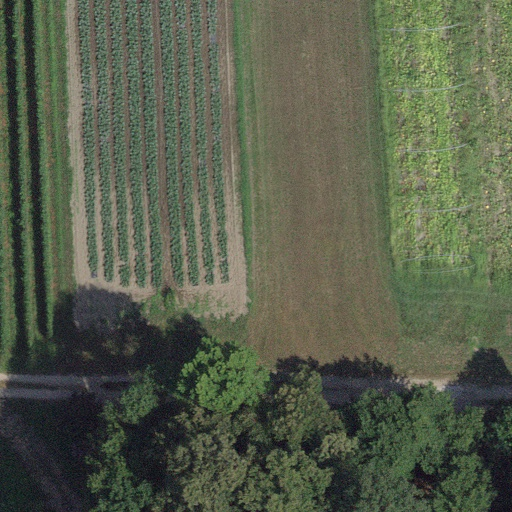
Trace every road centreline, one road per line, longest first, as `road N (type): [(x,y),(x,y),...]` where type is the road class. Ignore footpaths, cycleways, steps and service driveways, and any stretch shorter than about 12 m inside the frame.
road 1 (track): [(0,381),(511,397)]
road 2 (track): [(64,511),(59,382)]
